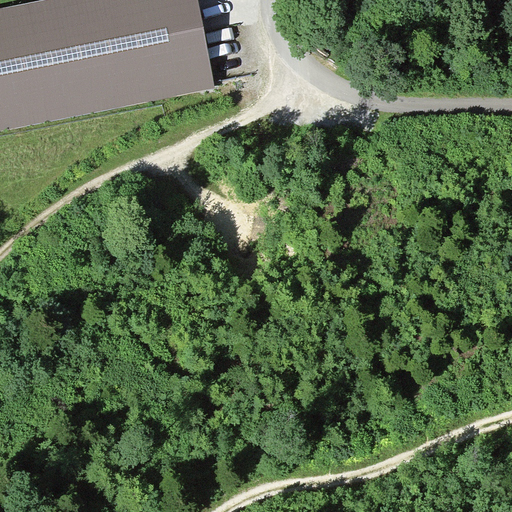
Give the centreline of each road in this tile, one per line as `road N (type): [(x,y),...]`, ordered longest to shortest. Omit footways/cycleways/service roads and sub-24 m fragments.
road 1 (track): [(0,257),(106,185),(326,83)]
road 2 (track): [(220,511),(243,496),(379,470),(511,417)]
road 3 (residential): [(511,106),(357,98),(292,64),(266,0)]
